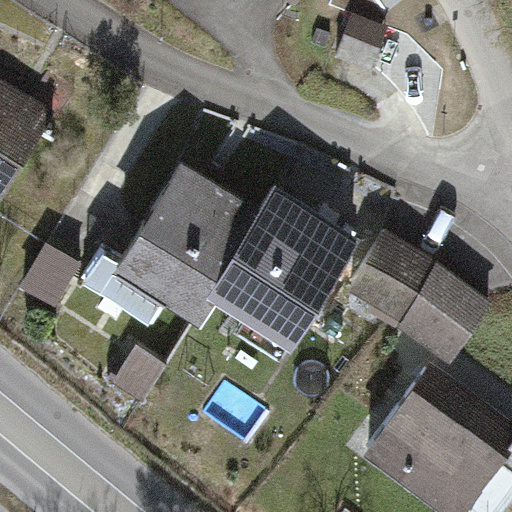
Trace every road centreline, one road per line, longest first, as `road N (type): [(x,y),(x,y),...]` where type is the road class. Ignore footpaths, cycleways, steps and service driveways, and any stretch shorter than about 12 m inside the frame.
road 1 (residential): [(61,0),(180,72),(511,200)]
road 2 (secondary): [(0,411),(121,511)]
